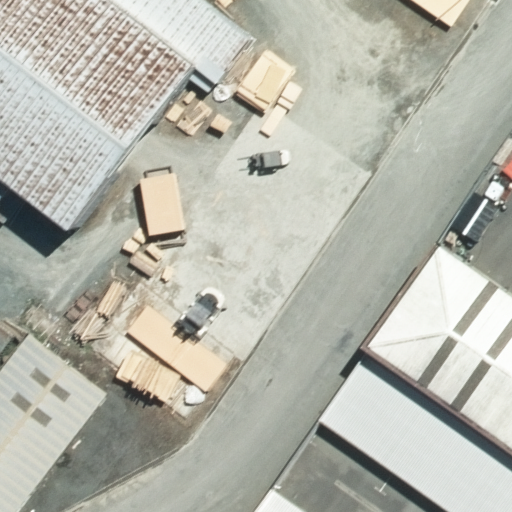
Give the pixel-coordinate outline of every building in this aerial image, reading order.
[(0,0),(0,171),(64,221),(193,56),(216,74),(250,30),(211,0),(0,0)] [(511,284),(435,230),(361,333),(511,439),(511,284)] [(11,511),(107,390),(29,329),(0,365),(0,511),(11,511)] [(511,511),(511,449),(365,345),(315,414),(454,511),(511,511)] [(312,511),(271,483),(250,511),(312,511)]
